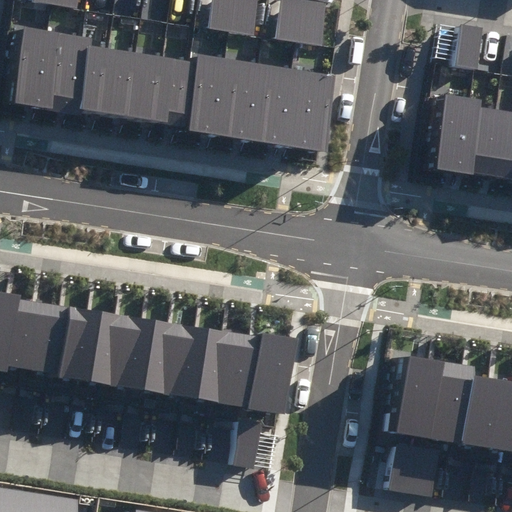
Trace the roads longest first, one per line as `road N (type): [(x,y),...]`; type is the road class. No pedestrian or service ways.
road 1 (tertiary): [(0,191),(352,246)]
road 2 (residential): [(0,450),(313,499)]
road 3 (residential): [(352,246),(313,499)]
road 4 (residential): [(388,0),(352,246)]
road 5 (tertiary): [(352,246),(511,271)]
